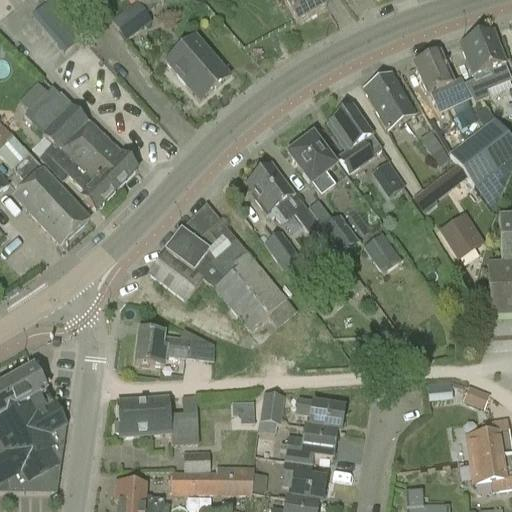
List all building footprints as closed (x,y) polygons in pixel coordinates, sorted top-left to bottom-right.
[(142,0),(121,0),(129,10),(142,0)] [(319,0),(290,0),(283,4),(296,27),(326,10),(319,0)] [(136,6),(111,25),(126,45),(151,26),(136,6)] [(0,54),(10,55),(10,36),(0,35),(0,54)] [(511,85),(504,67),(504,66),(493,37),(460,50),(471,79),(473,83),(464,88),(473,107),(489,101),(487,95),(511,85)] [(199,106),(229,80),(195,40),(165,66),(199,106)] [(446,103),(442,93),(453,88),(439,57),(413,69),(427,100),(429,99),(434,109),(446,103)] [(415,120),(391,79),(363,94),(387,136),(415,120)] [(136,174),(122,160),(52,92),(22,123),(51,151),(38,164),(61,187),(67,180),(84,197),(81,201),(96,215),(136,174)] [(352,112),(330,127),(326,130),(343,156),(336,161),(348,180),(374,162),(373,160),(381,155),(370,139),(371,139),(352,112)] [(511,145),(495,123),(448,159),(474,192),(511,162),(511,145)] [(0,160),(10,172),(27,156),(0,127),(0,160)] [(447,159),(430,135),(418,143),(435,167),(447,159)] [(312,141),(310,142),(308,140),(288,155),(290,158),(288,159),(320,201),(334,190),(324,177),(334,170),(312,141)] [(26,189),(24,191),(33,201),(22,211),(59,251),(89,224),(42,174),(41,175),(28,159),(13,173),(13,176),(26,189)] [(388,203),(404,192),(387,167),(371,178),(388,203)] [(294,196),(291,199),(270,171),(247,188),(258,203),(255,204),(266,218),(265,218),(269,224),(273,222),(280,230),(294,220),(310,242),(320,233),(340,260),(358,246),(339,219),(332,225),(317,206),(307,213),(294,196)] [(434,206),(459,188),(449,174),(411,203),(423,219),(436,209),(434,206)] [(0,196),(8,189),(0,179),(0,196)] [(193,278),(164,256),(147,279),(185,308),(202,285),(213,294),(248,336),(266,321),(277,333),(296,317),(286,305),(286,304),(246,257),(205,208),(180,235),(209,257),(193,278)] [(511,219),(497,220),(500,268),(486,268),(489,323),(511,321),(511,219)] [(462,222),(441,235),(459,262),(480,249),(462,222)] [(180,235),(164,256),(193,278),(209,257),(180,235)] [(309,276),(280,236),(263,248),(292,289),(293,288),(299,296),(313,286),(307,277),(309,276)] [(401,266),(380,239),(361,253),(382,280),(401,266)] [(187,345),(163,341),(163,339),(138,335),(134,367),(163,371),(164,362),(184,365),(187,345)] [(0,459),(0,460),(0,459),(0,498),(54,499),(65,431),(32,370),(0,388),(0,459)] [(469,392),(464,405),(483,413),(489,400),(469,392)] [(259,427),(280,430),(284,402),(263,399),(259,427)] [(117,406),(118,426),(113,428),(114,439),(119,440),(119,442),(169,439),(170,452),(198,450),(195,400),(181,401),(183,420),(168,420),(167,403),(117,406)] [(169,418),(181,417),(180,401),(168,402),(169,418)] [(343,411),(312,407),(312,405),(297,403),(295,420),(310,422),(308,432),(335,438),(339,439),(343,411)] [(482,439),(472,441),(463,442),(467,468),(511,459),(508,436),(506,425),(480,428),(482,439)] [(304,432),(302,443),(287,441),(284,466),(310,469),(312,461),(331,464),(335,438),(308,432),(304,432)] [(170,500),(251,501),(251,496),(264,498),(266,481),(252,479),(253,473),(216,472),(216,477),(209,477),(208,457),(182,458),(183,477),(170,477),(170,500)] [(511,462),(511,459),(467,468),(471,490),(490,487),(492,497),(511,493),(511,462)] [(324,483),(309,480),(311,470),(283,467),(279,492),(291,494),(290,503),(316,509),(320,510),(324,483)] [(150,500),(145,500),(146,489),(116,487),(114,507),(119,507),(118,511),(168,511),(168,509),(163,509),(163,503),(150,502),(150,500)] [(406,497),(406,511),(446,511),(429,511),(422,511),(422,496),(406,497)] [(285,503),(284,511),(315,511),(316,509),(290,503),(285,503)]
